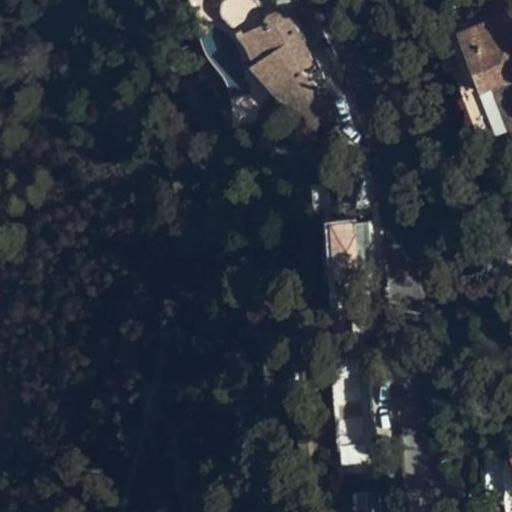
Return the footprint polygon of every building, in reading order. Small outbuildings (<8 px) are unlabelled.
[(444,42),(460,82),(511,63),(511,45),(510,40),(511,39),(511,0),(501,0),(503,6),(451,26),(445,32),(444,42)] [(252,67),(294,118),(304,111),(312,114),(315,123),(316,123),(335,122),(334,105),(307,77),(301,79),(296,72),(310,61),(289,21),(285,17),(277,16),(236,30),(252,67)] [(511,63),(460,82),(480,138),(511,126),(511,63)] [(304,111),(294,118),(299,139),(317,138),(316,123),(315,123),(312,114),(304,111)] [(371,150),(354,151),(357,206),(378,205),(371,150)] [(415,227),(422,256),(474,243),(467,216),(462,213),(451,225),(446,220),(415,227)] [(333,223),(337,294),(364,293),(363,273),(371,272),(368,220),(333,223)] [(376,467),(395,465),(386,341),(366,342),(376,467)] [(382,511),(382,490),(353,490),(354,511),(382,511)]
